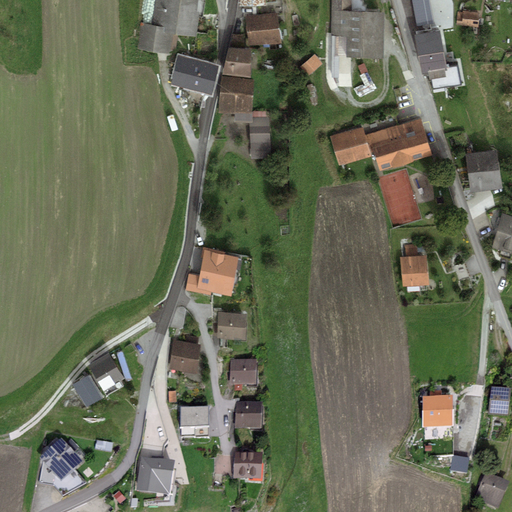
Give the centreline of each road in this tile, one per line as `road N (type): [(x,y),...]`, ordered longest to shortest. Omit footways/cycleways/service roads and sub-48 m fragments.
road 1 (residential): [(54,511),(111,483),(134,458),(182,283),(234,0)]
road 2 (unclassified): [(397,0),(511,338)]
